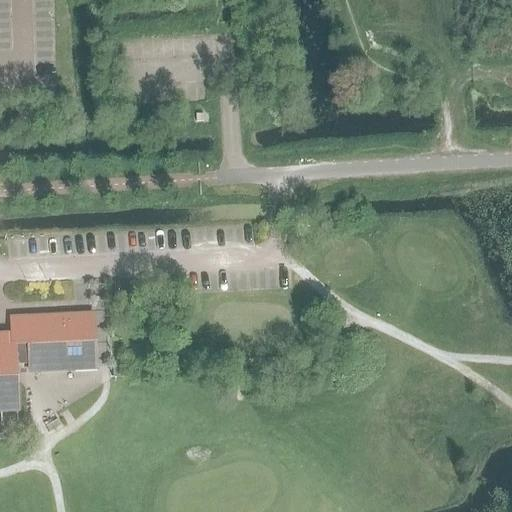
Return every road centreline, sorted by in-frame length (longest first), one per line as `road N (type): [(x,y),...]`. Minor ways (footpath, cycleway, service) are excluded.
road 1 (unclassified): [(511,163),(215,179)]
road 2 (track): [(277,261),(511,406)]
road 3 (track): [(103,355),(161,347),(204,359),(283,362),(332,347),(359,317)]
road 4 (track): [(103,375),(97,407),(42,453),(59,511)]
